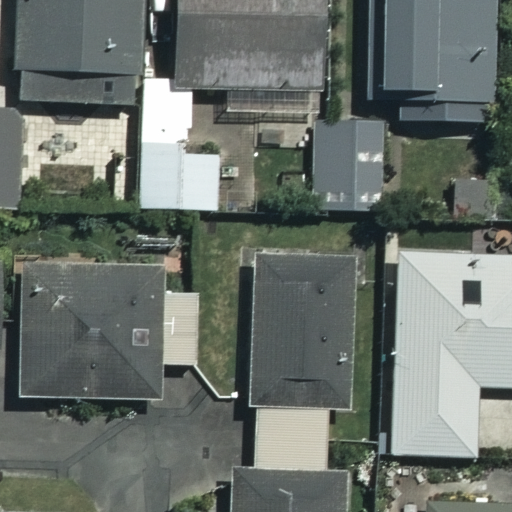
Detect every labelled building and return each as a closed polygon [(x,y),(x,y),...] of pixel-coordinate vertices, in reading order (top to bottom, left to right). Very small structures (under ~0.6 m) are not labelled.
[(128,0),(11,0),(11,105),(128,105),(128,0)] [(165,0),(163,89),(221,90),(221,113),(267,114),(268,91),(316,92),(318,0),(165,0)] [(356,0),(356,101),(485,101),(485,0),(356,0)] [(182,144),(183,94),(137,93),(135,143),(182,144)] [(12,114),(0,114),(0,208),(10,209),(12,114)] [(371,125),(303,125),(304,211),(371,211),(371,125)] [(212,156),(135,155),(134,211),(212,212),(212,156)] [(334,511),(335,479),(317,479),(318,409),(341,409),(342,256),(244,255),(243,478),(221,478),(220,511),(334,511)] [(511,259),(389,255),(383,455),(468,458),(470,388),(511,389),(511,259)] [(149,268),(13,267),(11,399),(150,401),(150,365),(193,366),(194,298),(148,297),(149,268)]
